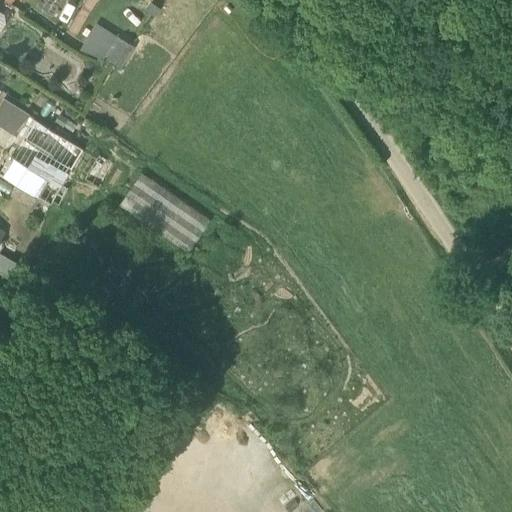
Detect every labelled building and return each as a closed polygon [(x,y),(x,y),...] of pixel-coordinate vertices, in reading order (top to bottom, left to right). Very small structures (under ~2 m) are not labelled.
[(159,9),(150,2),(146,8),(154,15),(159,9)] [(134,44),(117,34),(102,58),(118,68),(134,44)] [(38,193),(50,200),(51,200),(59,205),(63,198),(86,211),(113,163),(99,154),(97,157),(82,147),(83,145),(2,98),(0,102),(0,124),(16,134),(0,159),(0,173),(37,195),(37,194),(38,193)] [(68,117),(60,113),(56,120),(64,124),(68,117)] [(138,173),(119,206),(191,247),(210,214),(138,173)] [(37,195),(30,207),(33,209),(38,202),(47,207),(51,200),(50,200),(38,193),(37,194),(37,195)] [(0,268),(5,272),(13,260),(0,251),(0,268)] [(0,290),(0,322),(2,324),(16,300),(0,290)] [(87,488),(83,499),(94,503),(98,492),(87,488)]
